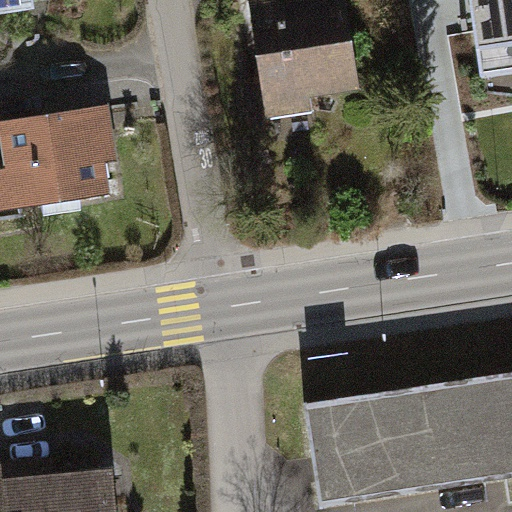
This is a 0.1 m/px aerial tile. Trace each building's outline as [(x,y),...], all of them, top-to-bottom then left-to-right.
[(0,0),(0,11),(34,7),(33,0),(0,0)] [(252,0),(266,97),(268,96),(271,115),(311,109),(308,90),(356,83),(344,0),(252,0)] [(511,0),(473,0),(483,67),(511,62),(511,0)] [(110,157),(102,108),(6,123),(14,175),(19,205),(104,192),(99,158),(110,157)] [(14,175),(0,177),(0,191),(2,207),(19,205),(14,175)] [(511,372),(305,404),(320,503),(511,474),(511,372)] [(9,511),(115,511),(112,473),(7,482),(9,511)] [(0,511),(9,511),(7,482),(0,482),(0,511)]
